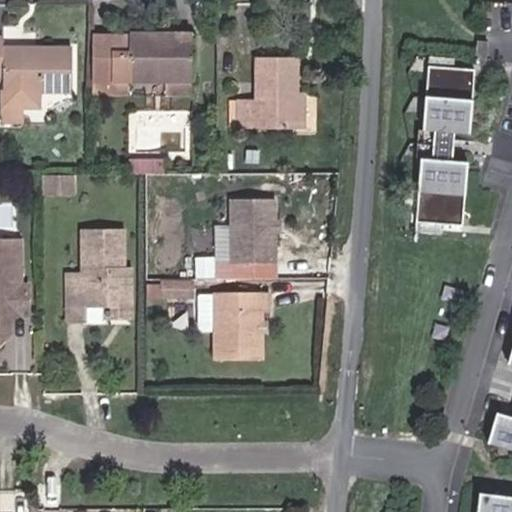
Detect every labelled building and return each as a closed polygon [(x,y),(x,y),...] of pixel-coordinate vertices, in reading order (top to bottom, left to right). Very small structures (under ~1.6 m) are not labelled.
[(17,30),(2,29),(1,69),(18,70),(16,101),(33,102),(51,103),(52,87),(86,89),(87,46),(17,42),(17,30)] [(129,56),(145,56),(146,34),(108,34),(110,94),(207,94),(208,80),(129,79),(129,56)] [(129,79),(208,80),(208,34),(146,34),(145,56),(129,56),(129,79)] [(503,56),(502,45),(485,46),(485,57),(503,56)] [(475,127),(480,66),(452,63),(453,55),(435,53),(430,123),(440,124),(437,153),(427,152),(422,222),(440,224),(440,215),(468,217),(473,156),(456,155),(447,154),(449,125),(458,126),(475,127)] [(254,125),(315,125),(314,91),(314,55),(274,55),(274,98),(253,98),(254,125)] [(315,125),(323,125),(322,91),(314,91),(315,125)] [(33,102),(16,101),(16,116),(32,117),(33,102)] [(456,155),(458,126),(449,125),(447,154),(456,155)] [(152,166),(187,167),(188,149),(152,149),(152,166)] [(66,184),(84,184),(84,169),(66,168),(66,184)] [(84,184),(92,184),(92,169),(84,169),(84,184)] [(296,264),(297,232),(297,221),(298,202),(254,201),(254,263),(296,264)] [(119,300),(141,299),(141,264),(141,226),(102,226),(101,268),(83,269),(83,315),(119,315),(119,300)] [(46,276),(37,276),(38,231),(0,231),(0,333),(14,334),(24,324),(24,313),(31,305),(45,305),(46,276)] [(119,315),(148,314),(149,265),(141,264),(141,299),(119,300),(119,315)] [(208,290),(208,275),(179,274),(179,289),(208,290)] [(292,313),(292,295),(220,294),(219,326),(225,330),(237,331),(236,358),(284,359),(284,336),(284,323),(284,313),(292,313)] [(511,450),(511,421),(511,422),(504,420),(496,446),(511,450)] [(511,511),(511,502),(485,499),(483,511),(511,511)]
